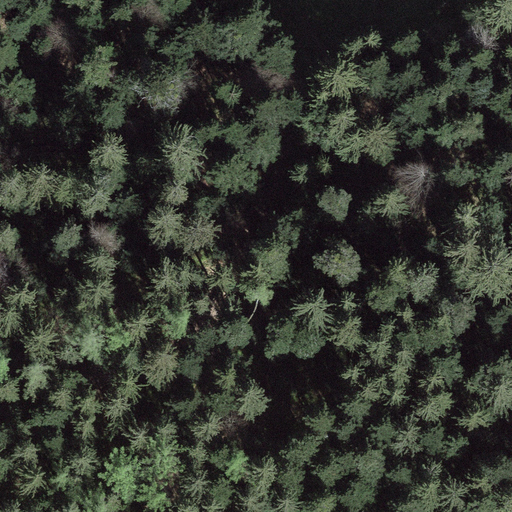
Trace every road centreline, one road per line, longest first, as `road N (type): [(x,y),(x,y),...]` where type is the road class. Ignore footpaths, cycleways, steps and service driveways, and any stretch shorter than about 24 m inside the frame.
road 1 (track): [(200,511),(190,410),(316,108),(298,0)]
road 2 (track): [(316,108),(455,105),(511,163)]
